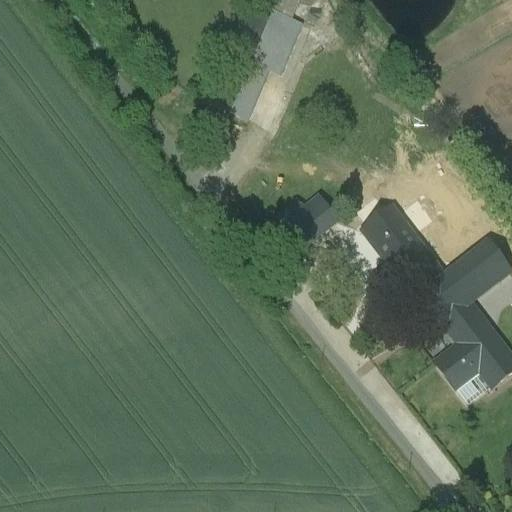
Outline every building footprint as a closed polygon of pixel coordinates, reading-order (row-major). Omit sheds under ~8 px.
[(288,20),(257,7),(211,121),(226,128),(231,115),(247,121),(288,20)] [(307,219),(297,206),(278,221),(302,253),(337,226),(322,207),(307,219)] [(405,228),(392,212),(362,235),(396,281),(404,275),(422,298),(444,282),(442,280),(443,278),(422,250),(405,228)] [(489,248),(448,280),(469,308),(470,308),(511,277),(489,248)] [(469,308),(448,280),(444,282),(422,298),(421,299),(440,324),(442,327),(447,333),(451,338),(459,349),(434,368),(455,394),(479,376),(492,394),(511,378),(511,361),(487,329),(486,330),(470,308),(469,308)]
